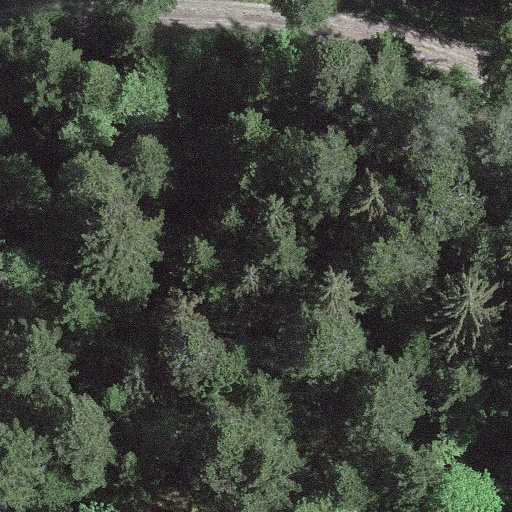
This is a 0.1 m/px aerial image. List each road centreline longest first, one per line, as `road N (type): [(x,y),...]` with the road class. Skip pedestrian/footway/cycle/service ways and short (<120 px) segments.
road 1 (track): [(264,0),(439,37),(511,80)]
road 2 (track): [(0,14),(55,1),(143,0)]
